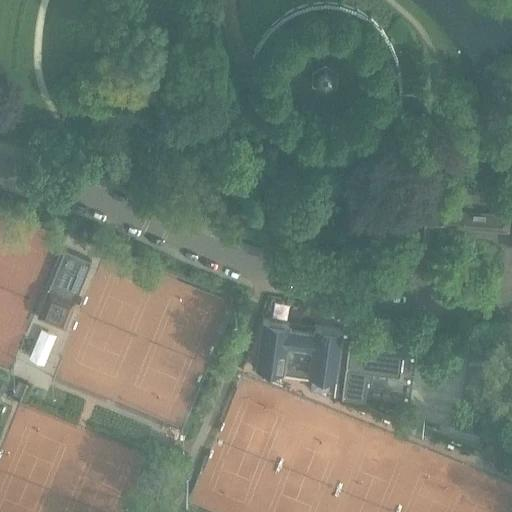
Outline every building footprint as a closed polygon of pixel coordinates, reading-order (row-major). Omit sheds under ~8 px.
[(342,78),(337,65),(324,59),(311,65),(305,77),(311,90),(323,96),(336,91),(342,78)] [(416,255),(429,256),(431,229),(452,231),(453,226),(508,230),(509,215),(454,211),(455,206),(412,203),(410,229),(414,229),(412,254),(412,255),(416,255)] [(37,316),(64,327),(92,261),(65,250),(37,316)] [(256,364),(283,367),(283,361),(310,364),(309,371),(335,374),(341,329),(315,325),(314,329),(288,326),(289,322),(262,318),(256,364)] [(51,349),(55,331),(43,329),(39,346),(51,349)] [(342,398),(365,401),(369,372),(399,376),(403,349),(349,342),(342,398)] [(511,425),(511,363),(472,358),(463,430),(511,436),(511,425)]
